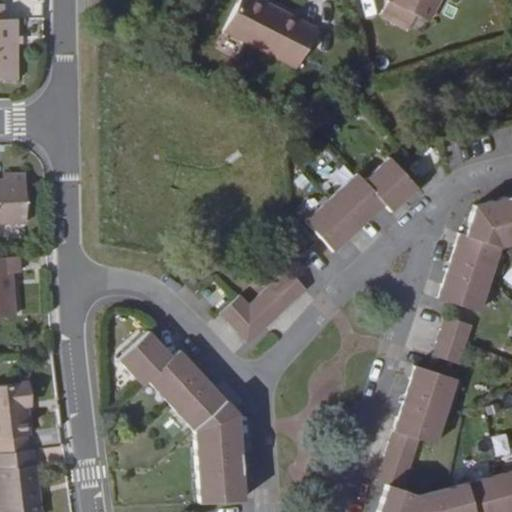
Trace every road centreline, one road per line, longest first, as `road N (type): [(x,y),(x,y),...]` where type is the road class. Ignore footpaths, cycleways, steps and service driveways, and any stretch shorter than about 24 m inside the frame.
road 1 (residential): [(75,285),(91,511)]
road 2 (residential): [(408,296),(342,511)]
road 3 (residential): [(75,285),(155,291),(254,387)]
road 4 (residential): [(67,120),(75,285)]
road 5 (residential): [(254,387),(366,271)]
road 6 (residential): [(254,387),(265,511)]
road 7 (residential): [(65,0),(67,120)]
